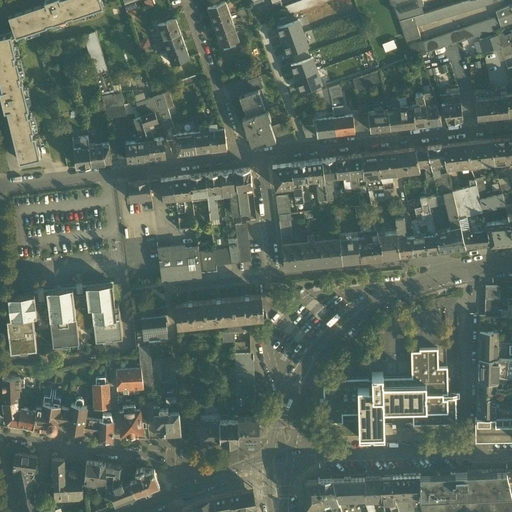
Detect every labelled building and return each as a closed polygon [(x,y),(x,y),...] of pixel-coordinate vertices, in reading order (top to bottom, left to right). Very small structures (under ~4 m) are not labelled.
[(15,13),(8,15),(14,32),(15,36),(16,36),(24,33),(39,28),(47,25),(47,24),(51,23),(52,24),(67,19),(67,18),(72,16),(72,17),(80,14),(95,9),(103,6),(101,0),(63,0),(61,1),(60,0),(45,0),(44,0),(45,3),(46,6),(16,16),(15,13)] [(154,6),(151,0),(146,0),(144,1),(147,9),(154,6)] [(304,0),(287,6),(291,16),(332,0),(304,0)] [(400,0),(394,2),(400,19),(413,15),(423,12),(418,0),(400,0)] [(417,26),(493,3),(491,0),(460,0),(423,12),(413,15),(417,26)] [(418,0),(423,12),(460,0),(418,0)] [(207,7),(212,21),(230,15),(225,1),(207,7)] [(45,3),(15,13),(16,16),(46,6),(45,3)] [(498,17),(501,27),(511,22),(511,5),(511,4),(496,12),(498,17)] [(95,9),(80,14),(81,18),(96,13),(95,9)] [(282,26),(297,20),(295,14),(280,20),(282,26)] [(212,21),(216,33),(234,26),(230,15),(212,21)] [(400,19),(406,40),(421,36),(417,26),(413,15),(400,19)] [(423,43),(426,52),(501,27),(498,17),(423,43)] [(158,24),(163,39),(180,32),(175,18),(158,24)] [(67,19),(52,24),(53,27),(68,22),(67,19)] [(282,26),(277,27),(282,40),(303,33),(299,19),(297,20),(282,26)] [(221,47),(223,46),(234,42),(239,40),(234,26),(216,33),(221,47)] [(511,27),(480,40),(484,52),(511,42),(511,27)] [(39,28),(24,33),(25,37),(40,32),(39,28)] [(83,35),(105,108),(110,107),(116,105),(136,101),(134,95),(132,91),(115,94),(113,88),(96,31),(83,35)] [(16,146),(19,160),(40,155),(37,142),(35,134),(35,133),(33,134),(32,129),(34,129),(30,113),(28,113),(27,108),(29,108),(27,102),(24,86),(22,80),(20,80),(19,75),(21,75),(17,59),(15,60),(14,55),(16,54),(16,53),(14,45),(12,37),(11,33),(11,32),(0,34),(0,61),(1,62),(2,64),(0,65),(3,77),(5,77),(6,80),(4,80),(6,88),(2,89),(0,89),(0,91),(4,110),(7,109),(11,108),(13,115),(14,115),(15,118),(13,118),(16,131),(18,131),(18,134),(17,134),(19,145),(16,146)] [(163,39),(167,50),(184,44),(180,32),(163,39)] [(282,40),(287,54),(291,52),(306,46),(308,46),(303,33),(282,40)] [(484,52),(480,40),(474,42),(478,54),(484,52)] [(426,52),(423,43),(422,41),(409,45),(413,57),(426,52)] [(235,46),(234,42),(223,46),(224,50),(235,46)] [(189,58),(184,44),(167,50),(172,64),(189,58)] [(291,52),(293,57),(308,52),(306,46),(291,52)] [(310,58),(308,52),(293,57),(295,63),(310,58)] [(291,65),(295,78),(317,70),(312,57),(310,58),(295,63),(291,65)] [(446,64),(438,67),(441,74),(448,72),(446,64)] [(239,73),(241,79),(251,76),(249,70),(239,73)] [(295,78),(300,91),(305,89),(320,84),(322,83),(317,70),(295,78)] [(353,79),(356,90),(383,85),(380,70),(353,79)] [(182,80),(184,86),(197,81),(195,76),(182,80)] [(248,80),(252,92),(258,89),(258,90),(263,88),(259,76),(252,79),(248,80)] [(329,87),(332,101),(342,99),(340,83),(329,87)] [(322,90),(320,84),(305,89),(307,95),(321,90),(322,90)] [(131,85),(113,88),(115,94),(132,91),(131,85)] [(422,87),(423,92),(429,90),(433,104),(436,103),(432,90),(431,85),(422,87)] [(328,112),(333,111),(333,106),(332,101),(329,87),(322,90),(321,90),(322,92),(323,91),(328,112)] [(398,96),(401,107),(413,106),(412,103),(407,103),(403,88),(397,90),(398,96)] [(267,119),(264,111),(266,110),(258,90),(258,89),(252,92),(239,96),(247,117),(242,118),(246,130),(245,130),(247,135),(248,135),(251,144),(275,135),(271,126),(269,119),(267,119)] [(441,118),(436,103),(433,104),(429,90),(423,92),(426,102),(427,123),(441,121),(441,118)] [(168,91),(163,93),(168,108),(173,106),(168,91)] [(136,102),(146,99),(143,92),(134,95),(136,101),(136,102)] [(415,124),(427,123),(426,102),(423,92),(415,93),(417,102),(412,103),(413,106),(415,124)] [(176,133),(168,108),(163,93),(154,96),(158,110),(166,134),(168,140),(174,139),(173,133),(176,133)] [(451,94),(452,102),(460,101),(459,94),(451,94)] [(154,96),(150,98),(154,112),(158,110),(154,96)] [(390,98),(393,108),(401,107),(398,96),(390,98)] [(509,114),(507,96),(502,96),(491,97),(493,116),(509,114)] [(478,118),(493,116),(491,97),(476,99),(478,116),(478,118)] [(136,102),(141,116),(154,112),(150,98),(146,99),(136,102)] [(134,113),(135,118),(141,116),(136,102),(136,101),(116,105),(119,116),(127,115),(134,113)] [(462,119),(460,101),(452,102),(445,103),(444,101),(442,101),(442,103),(447,121),(462,119)] [(111,111),(113,117),(119,116),(116,105),(110,107),(111,111)] [(344,115),(343,107),(342,105),(333,106),(333,111),(334,116),(344,115)] [(415,124),(413,106),(401,107),(402,126),(415,124)] [(402,126),(401,107),(393,108),(387,109),(388,110),(390,127),(402,126)] [(7,109),(16,146),(19,145),(17,134),(18,134),(18,131),(16,131),(13,118),(15,118),(14,115),(13,115),(11,108),(7,109)] [(370,129),(390,127),(388,110),(382,111),(382,108),(374,109),(375,112),(368,113),(370,129)] [(141,116),(148,139),(153,138),(148,123),(153,122),(157,120),(154,112),(141,116)] [(365,130),(370,129),(368,113),(361,114),(362,116),(362,117),(365,130)] [(344,115),(334,116),(336,133),(355,131),(353,117),(353,114),(344,115)] [(141,134),(141,140),(148,139),(141,116),(135,118),(137,125),(140,134),(141,134)] [(317,136),(336,134),(336,133),(334,116),(315,118),(316,124),(317,136)] [(353,117),(355,131),(365,130),(362,117),(362,116),(353,117)] [(271,126),(275,135),(275,137),(293,131),(289,120),(271,126)] [(216,123),(208,124),(211,149),(227,147),(224,127),(217,128),(216,123)] [(192,126),(193,131),(196,151),(211,149),(208,124),(192,126)] [(302,126),(306,137),(317,136),(316,124),(302,126)] [(178,153),(196,151),(193,131),(176,133),(173,133),(174,139),(174,141),(176,141),(178,153)] [(76,165),(91,164),(89,146),(88,134),(78,136),(79,138),(73,139),(76,165)] [(108,142),(109,142),(111,154),(119,153),(114,136),(107,137),(108,142)] [(511,163),(511,136),(491,139),(494,162),(494,165),(501,165),(501,169),(511,167),(510,164),(511,163)] [(163,137),(153,138),(148,139),(150,157),(165,155),(163,137)] [(126,141),(128,159),(150,157),(148,139),(141,140),(126,141)] [(470,165),(494,162),(491,139),(490,139),(467,142),(470,165)] [(95,146),(89,146),(91,164),(111,161),(111,154),(109,142),(108,142),(95,143),(95,146)] [(466,142),(450,144),(451,156),(454,156),(455,166),(470,165),(467,142),(466,142)] [(447,167),(455,166),(454,156),(451,156),(450,144),(441,145),(445,162),(447,167)] [(433,173),(434,176),(441,174),(441,173),(440,167),(438,166),(438,164),(445,162),(441,145),(427,146),(433,173)] [(415,148),(419,165),(422,164),(424,164),(426,165),(425,168),(427,175),(433,173),(427,146),(415,148)] [(415,148),(398,149),(401,171),(420,169),(420,167),(419,165),(415,148)] [(391,172),(396,172),(393,150),(388,151),(378,152),(380,174),(380,176),(385,187),(393,186),(392,177),(391,177),(391,172)] [(378,152),(361,154),(363,172),(363,174),(364,175),(380,174),(378,152)] [(348,155),(350,173),(357,172),(363,172),(361,154),(348,155)] [(348,155),(335,157),(337,175),(340,174),(343,174),(350,173),(348,155)] [(335,157),(322,158),(326,197),(333,196),(332,188),(334,186),(333,180),(331,178),(330,178),(329,175),(337,175),(335,157)] [(322,158),(308,160),(310,178),(318,177),(319,179),(318,180),(317,181),(319,198),(326,197),(322,158)] [(291,162),(293,180),(299,180),(308,178),(306,160),(291,162)] [(275,187),(294,185),(293,180),(291,162),(272,164),(275,187)] [(235,169),(237,188),(243,187),(252,186),(250,167),(235,169)] [(223,194),(232,193),(238,192),(237,188),(235,169),(220,170),(223,194)] [(214,195),(223,194),(220,170),(205,172),(208,196),(214,195)] [(192,198),(208,197),(208,196),(205,172),(189,174),(192,195),(192,198)] [(352,185),(359,184),(357,172),(350,173),(352,185)] [(363,172),(357,172),(359,184),(367,183),(366,178),(364,175),(363,174),(363,172)] [(434,176),(438,193),(444,192),(452,190),(448,172),(441,173),(441,174),(434,176)] [(352,185),(350,173),(343,174),(345,186),(352,185)] [(184,196),(192,195),(189,174),(174,176),(176,196),(176,197),(184,196)] [(367,183),(368,189),(372,189),(385,187),(380,176),(380,174),(364,175),(366,178),(367,183)] [(161,178),(163,198),(176,196),(174,176),(161,178)] [(505,205),(502,192),(501,188),(495,190),(494,192),(491,193),(489,191),(487,191),(483,176),(475,179),(482,210),(505,205)] [(498,178),(501,187),(509,184),(507,176),(498,178)] [(139,198),(139,200),(144,199),(144,197),(147,197),(152,196),(149,179),(128,182),(130,199),(139,198)] [(476,212),(482,210),(475,179),(468,181),(469,186),(452,191),(455,200),(458,216),(476,212)] [(299,182),(299,180),(293,180),(294,185),(296,201),(304,200),(302,183),(301,182),(299,182)] [(501,187),(501,188),(502,192),(511,190),(509,184),(501,187)] [(243,189),(243,187),(237,188),(238,192),(240,212),(249,211),(247,190),(245,189),(243,189)] [(446,202),(452,227),(460,225),(458,216),(455,200),(452,191),(452,190),(444,192),(446,202)] [(511,192),(511,190),(502,192),(505,205),(511,203),(511,202),(511,192)] [(240,212),(238,192),(232,193),(233,195),(232,196),(230,198),(232,213),(240,212)] [(446,202),(444,192),(438,193),(427,196),(429,206),(446,202)] [(276,196),(278,213),(289,212),(290,212),(288,194),(276,196)] [(214,198),(214,195),(208,196),(208,197),(211,216),(219,215),(217,199),(215,198),(214,198)] [(414,207),(417,219),(418,219),(419,224),(427,222),(425,217),(423,207),(429,206),(427,196),(427,195),(419,197),(421,205),(414,207)] [(185,208),(184,196),(176,197),(178,209),(185,208)] [(382,204),(374,205),(374,212),(383,211),(382,204)] [(363,215),(362,206),(355,206),(356,216),(363,215)] [(423,207),(425,217),(432,216),(429,206),(423,207)] [(290,218),(289,212),(278,213),(281,237),(292,236),(290,218)] [(480,230),(476,212),(458,216),(460,225),(462,232),(480,230)] [(220,223),(219,215),(211,216),(212,224),(220,223)] [(397,230),(397,237),(406,236),(404,216),(395,217),(397,230)] [(435,231),(432,216),(425,217),(427,222),(428,229),(431,230),(432,233),(436,233),(435,231)] [(412,220),(415,235),(421,234),(420,231),(421,230),(419,224),(418,219),(417,219),(412,220)] [(486,225),(490,244),(511,241),(511,233),(509,220),(485,222),(486,225)] [(237,237),(237,243),(249,241),(247,222),(242,222),(235,223),(237,237)] [(360,224),(360,231),(376,229),(375,222),(360,224)] [(446,249),(465,247),(462,232),(460,225),(452,227),(442,229),(446,249)] [(480,230),(462,232),(465,247),(490,244),(486,225),(483,226),(484,229),(480,230)] [(359,242),(380,239),(379,235),(378,232),(377,229),(376,229),(360,231),(357,231),(359,242)] [(440,249),(446,249),(442,229),(435,231),(436,233),(440,249)] [(382,256),(399,254),(397,237),(397,230),(384,231),(384,234),(379,235),(380,239),(382,256)] [(342,260),(361,258),(359,242),(357,231),(339,233),(339,236),(340,239),(340,244),(342,260)] [(293,245),(293,243),(282,244),(285,266),(342,260),(340,244),(340,239),(315,242),(314,239),(313,233),(308,234),(308,240),(309,243),(293,245)] [(419,252),(440,249),(436,233),(432,233),(421,234),(415,235),(411,236),(413,253),(419,252)] [(281,237),(282,244),(293,243),(293,242),(292,236),(281,237)] [(411,236),(406,236),(397,237),(399,254),(413,253),(411,236)] [(231,262),(238,261),(236,249),(238,249),(237,243),(237,237),(228,238),(230,248),(231,262)] [(380,239),(359,242),(361,258),(382,256),(380,239)] [(251,260),(249,241),(237,243),(238,249),(236,249),(238,261),(251,260)] [(185,246),(182,246),(186,276),(202,275),(201,271),(199,251),(198,244),(185,246)] [(163,279),(186,276),(182,246),(159,249),(163,279)] [(216,263),(231,262),(230,248),(214,249),(216,263)] [(217,269),(216,263),(214,249),(199,251),(201,271),(217,269)] [(86,285),(87,293),(88,307),(92,307),(94,322),(96,340),(105,339),(105,340),(114,339),(113,338),(123,337),(121,319),(119,308),(118,303),(119,303),(119,302),(115,303),(113,282),(86,285)] [(485,286),(485,298),(497,298),(500,298),(500,286),(485,286)] [(49,313),(50,318),(76,315),(74,294),(73,287),(47,290),(48,300),(49,313)] [(8,320),(8,328),(34,325),(33,318),(33,313),(37,313),(35,302),(34,291),(8,294),(11,315),(7,315),(7,316),(8,320)] [(91,323),(94,322),(92,307),(88,307),(87,293),(83,293),(83,292),(81,291),(80,291),(79,291),(78,292),(78,294),(74,294),(76,315),(77,324),(79,324),(80,326),(81,327),(83,328),(85,328),(87,328),(89,327),(90,326),(92,325),(91,323)] [(176,302),(178,324),(204,321),(227,319),(249,317),(264,315),(261,293),(234,296),(202,299),(176,302)] [(497,309),(497,298),(485,298),(485,315),(498,315),(502,315),(502,309),(497,309)] [(511,298),(508,298),(508,304),(508,309),(502,309),(502,315),(511,315),(511,298)] [(39,301),(35,302),(37,313),(33,313),(33,318),(42,317),(42,314),(49,313),(48,300),(44,301),(44,300),(43,299),(42,299),(40,299),(39,301)] [(77,324),(76,315),(50,318),(53,344),(53,345),(62,344),(62,345),(70,344),(70,343),(79,342),(79,341),(77,324)] [(144,338),(161,336),(168,335),(166,315),(142,317),(144,338)] [(498,340),(511,340),(511,325),(509,325),(509,317),(511,317),(511,315),(502,315),(498,315),(485,315),(480,315),(479,330),(498,330),(498,340)] [(249,317),(227,319),(229,332),(234,331),(250,331),(249,317)] [(37,346),(34,325),(8,328),(11,350),(20,349),(20,350),(28,349),(28,348),(37,347),(37,346)] [(511,340),(498,340),(498,330),(479,330),(479,357),(511,356),(511,340)] [(222,332),(223,342),(235,341),(234,331),(229,332),(222,332)] [(234,342),(235,352),(245,352),(245,341),(234,342)] [(139,346),(140,357),(140,358),(150,356),(149,344),(139,346)] [(358,413),(359,438),(384,437),(384,410),(397,410),(397,412),(404,412),(404,409),(412,409),(413,424),(456,423),(456,396),(459,396),(459,391),(448,391),(447,366),(438,366),(438,347),(419,348),(419,350),(411,350),(411,376),(383,377),(383,372),(371,372),(372,378),(368,378),(368,377),(327,378),(327,387),(323,387),(323,400),(319,400),(320,422),(343,422),(342,413),(358,413)] [(254,440),(260,440),(259,416),(253,416),(250,351),(245,352),(235,352),(237,415),(238,440),(245,440),(254,440)] [(153,380),(150,356),(140,358),(141,367),(143,388),(144,392),(150,391),(149,381),(153,380)] [(165,385),(177,384),(173,356),(165,357),(164,368),(165,385)] [(511,356),(479,357),(478,371),(497,374),(498,367),(501,366),(501,364),(506,364),(511,365),(511,371),(511,372),(511,375),(510,383),(511,382),(511,356)] [(498,367),(497,374),(511,375),(511,372),(511,371),(511,365),(506,364),(501,364),(501,366),(498,367)] [(139,393),(139,388),(143,388),(141,367),(116,369),(117,390),(124,389),(124,394),(128,394),(128,395),(135,394),(134,393),(139,393)] [(497,381),(497,374),(478,371),(478,378),(497,381)] [(21,389),(21,387),(20,379),(20,377),(15,377),(15,375),(9,375),(9,377),(2,378),(3,396),(18,396),(18,395),(19,395),(19,389),(21,389)] [(94,384),(95,407),(109,406),(108,384),(106,384),(105,377),(96,378),(96,384),(94,384)] [(478,378),(478,395),(511,399),(511,382),(510,383),(497,381),(478,378)] [(511,399),(478,395),(477,416),(500,417),(511,416),(511,399)] [(36,407),(36,410),(33,427),(35,428),(37,429),(38,429),(39,429),(40,430),(42,429),(43,429),(45,429),(46,428),(48,428),(48,429),(50,430),(51,430),(52,430),(54,430),(55,429),(56,427),(57,426),(56,425),(57,425),(57,423),(68,424),(67,429),(70,430),(70,431),(71,432),(73,433),(75,434),(77,433),(80,433),(80,431),(83,432),(83,431),(98,433),(99,419),(85,417),(87,405),(83,405),(84,401),(83,400),(82,398),(81,398),(80,397),(78,397),(77,398),(76,399),(76,400),(75,403),(71,403),(71,407),(70,408),(68,408),(69,407),(61,406),(61,407),(59,407),(60,406),(61,398),(44,396),(42,408),(36,407)] [(165,397),(166,407),(168,407),(169,411),(179,410),(178,396),(165,397)] [(9,423),(18,424),(21,409),(19,409),(18,400),(3,402),(5,418),(5,419),(9,423)] [(129,437),(130,437),(132,438),(135,437),(136,436),(137,435),(138,435),(138,432),(142,431),(139,409),(135,409),(135,404),(123,406),(123,411),(119,411),(122,434),(126,433),(126,436),(127,436),(129,437)] [(181,433),(179,410),(169,411),(168,407),(166,407),(160,407),(160,405),(154,405),(155,426),(160,426),(160,429),(159,430),(159,433),(161,434),(164,434),(165,433),(170,433),(170,434),(181,433)] [(185,421),(197,421),(197,406),(184,406),(185,418),(185,421)] [(21,407),(21,409),(18,424),(33,427),(36,410),(21,407)] [(200,440),(220,440),(219,416),(219,413),(219,408),(205,408),(205,413),(200,413),(200,418),(200,433),(200,440)] [(98,440),(110,441),(113,438),(113,420),(111,413),(103,413),(102,420),(99,419),(98,433),(98,440)] [(225,416),(219,416),(220,440),(238,440),(237,415),(235,415),(235,418),(225,419),(225,416)] [(511,416),(500,417),(477,416),(477,436),(511,435),(511,416)] [(13,470),(29,472),(35,473),(37,456),(15,453),(13,470)] [(53,479),(54,503),(66,502),(83,501),(82,478),(82,477),(67,477),(67,471),(65,471),(64,460),(52,459),(53,479)] [(87,462),(84,482),(97,483),(96,486),(106,487),(105,464),(95,463),(87,462)] [(116,503),(136,495),(130,481),(123,483),(121,484),(120,481),(122,466),(114,465),(105,464),(106,487),(106,490),(110,490),(116,503)] [(137,478),(130,481),(136,495),(143,492),(143,493),(152,489),(160,486),(159,485),(155,473),(155,472),(154,470),(152,470),(142,469),(137,470),(135,473),(137,478)] [(13,470),(19,500),(32,498),(34,497),(34,496),(31,497),(28,482),(31,482),(29,472),(13,470)] [(506,471),(419,475),(419,497),(419,499),(511,493),(507,471),(506,471)] [(393,488),(394,498),(419,497),(419,475),(415,475),(415,474),(404,475),(393,476),(393,488)] [(364,476),(342,477),(345,500),(365,499),(364,477),(364,476)] [(393,476),(380,477),(381,499),(381,500),(382,503),(388,502),(391,511),(399,511),(394,498),(393,488),(393,476)] [(338,500),(345,500),(342,477),(332,478),(338,500)] [(380,477),(364,477),(365,499),(365,500),(369,511),(375,511),(373,506),(374,506),(372,500),(381,499),(380,477)] [(326,511),(325,507),(324,502),(317,478),(309,479),(305,484),(306,508),(307,507),(307,511),(326,511)] [(332,478),(317,478),(324,502),(329,501),(330,505),(331,511),(341,511),(338,500),(332,478)] [(253,488),(244,490),(245,497),(254,496),(253,488)] [(257,511),(254,496),(245,497),(244,490),(213,496),(216,509),(221,508),(221,511),(257,511)] [(511,511),(511,495),(511,493),(419,499),(419,502),(421,511),(511,511)] [(221,511),(221,508),(216,509),(213,496),(201,501),(183,508),(184,511),(221,511)] [(419,499),(419,497),(394,498),(399,511),(419,511),(421,511),(419,502),(419,499)] [(37,511),(32,498),(19,500),(23,511),(37,511)] [(369,511),(365,500),(365,499),(345,500),(338,500),(341,511),(369,511)]
